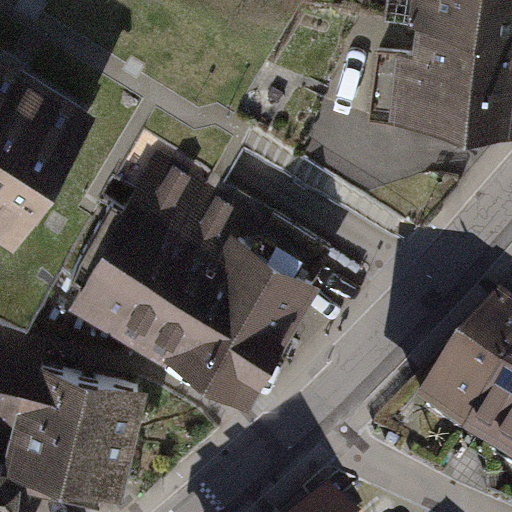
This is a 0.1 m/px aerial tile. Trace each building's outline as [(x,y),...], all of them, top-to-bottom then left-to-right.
[(511,30),(511,0),(387,0),(386,13),(431,20),(511,30)] [(509,119),(511,96),(511,30),(431,20),(427,54),(380,48),(372,113),(401,116),(403,106),(509,119)] [(87,108),(0,55),(0,196),(23,210),(87,108)] [(249,206),(159,154),(126,208),(112,201),(71,268),(112,294),(104,307),(118,315),(126,302),(173,330),(167,342),(246,389),(331,244),(254,197),(249,206)] [(511,370),(511,314),(500,306),(428,404),(466,432),(511,370)] [(43,350),(0,340),(0,411),(23,416),(12,463),(23,474),(60,482),(64,465),(115,476),(139,381),(41,359),(43,350)] [(511,370),(466,432),(511,462),(511,370)] [(0,511),(18,511),(23,474),(12,463),(0,461),(0,511)] [(347,511),(330,490),(300,511),(347,511)]
